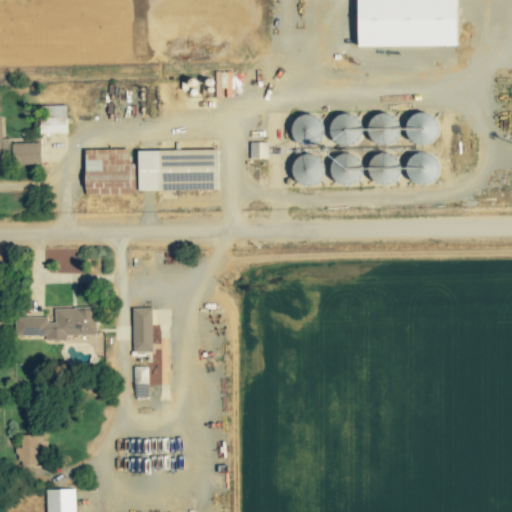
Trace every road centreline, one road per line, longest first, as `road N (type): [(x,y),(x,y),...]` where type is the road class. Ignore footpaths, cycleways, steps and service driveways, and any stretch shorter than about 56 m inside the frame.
road 1 (track): [(511,215),(0,226)]
road 2 (track): [(122,222),(118,342),(123,408),(134,427),(179,426),(187,295),(201,275)]
road 3 (track): [(65,224),(76,143),(104,128),(225,122),(231,219)]
